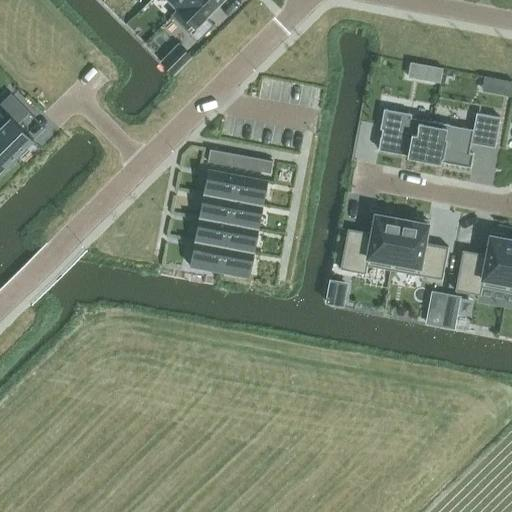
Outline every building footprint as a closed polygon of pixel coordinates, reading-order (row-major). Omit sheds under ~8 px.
[(187,0),(172,16),(197,41),(214,24),(206,16),(221,0),(187,0)] [(179,44),(165,58),(161,61),(174,74),(191,57),(179,44)] [(440,83),(443,68),(429,65),(426,80),(440,83)] [(511,90),(511,81),(504,80),(502,93),(511,95),(511,90)] [(0,106),(9,116),(0,125),(0,172),(34,139),(19,123),(30,112),(11,92),(0,103),(0,106)] [(381,136),(378,149),(403,154),(404,153),(408,154),(407,156),(425,160),(426,158),(433,121),(411,117),(412,114),(384,109),(384,112),(381,125),(380,129),(383,129),(381,136)] [(426,158),(425,160),(440,163),(441,161),(445,161),(445,162),(471,167),(474,153),(469,152),(471,142),(495,147),(501,117),(477,112),(474,129),(449,124),(433,121),(426,158)] [(210,149),(208,161),(216,162),(218,150),(210,149)] [(218,150),(216,162),(224,164),(226,152),(218,150)] [(226,152),(224,164),(231,165),(234,153),(226,152)] [(234,153),(231,165),(239,167),(241,155),(234,153)] [(241,155),(239,167),(247,168),(249,156),(241,155)] [(249,156),(247,168),(255,170),(257,157),(249,156)] [(257,157),(255,170),(263,171),(265,159),(257,157)] [(265,159),(263,171),(271,173),(273,160),(265,159)] [(233,199),(238,175),(208,169),(207,171),(210,171),(206,193),(203,193),(203,194),(233,199)] [(238,175),(233,199),(263,205),(263,204),(261,204),(265,181),(267,182),(268,180),(238,175)] [(233,199),(203,194),(205,195),(201,217),(199,217),(229,223),(233,199)] [(263,205),(233,199),(229,223),(258,228),(259,228),(256,227),(260,205),(263,205)] [(348,228),(340,269),(366,273),(367,265),(392,270),(402,218),(399,218),(389,216),(389,213),(375,210),(371,232),(348,228)] [(194,240),(194,241),(224,246),(229,223),(199,217),(199,218),(201,218),(197,241),(194,240)] [(402,218),(392,270),(442,279),(448,246),(446,246),(446,247),(425,243),(429,221),(415,218),(415,221),(404,219),(402,218)] [(229,223),(224,246),(254,252),(254,251),(252,251),(256,229),(258,229),(258,228),(229,223)] [(463,250),(455,290),(481,295),(482,287),(507,291),(511,265),(511,239),(504,238),(504,235),(490,232),(486,254),(463,250)] [(220,271),(224,246),(194,241),(197,242),(192,264),(190,264),(190,265),(220,271)] [(224,246),(220,271),(249,276),(250,275),(247,275),(252,252),(254,253),(254,252),(224,246)] [(344,302),(348,283),(330,279),(326,298),(326,299),(329,303),(344,306),(344,302)] [(432,291),(427,318),(426,323),(441,326),(447,294),(432,291)] [(460,296),(447,294),(441,326),(454,328),(455,323),(460,296)]
